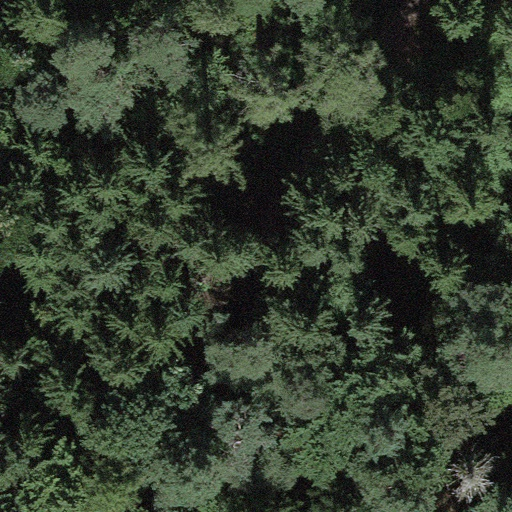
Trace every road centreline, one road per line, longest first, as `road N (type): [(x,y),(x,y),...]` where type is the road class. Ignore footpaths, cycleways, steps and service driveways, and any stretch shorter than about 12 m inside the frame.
road 1 (track): [(0,479),(185,324),(393,216),(511,174)]
road 2 (track): [(185,324),(413,0)]
